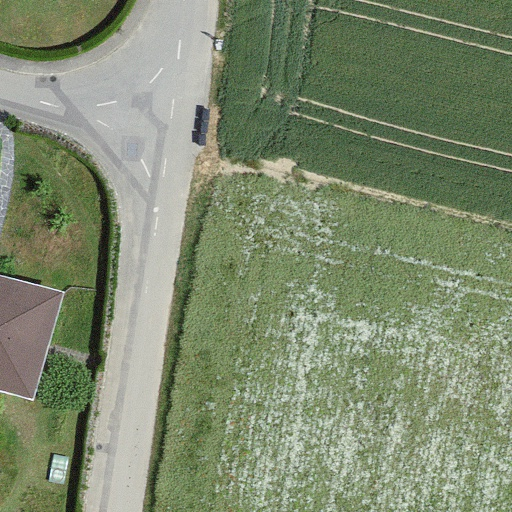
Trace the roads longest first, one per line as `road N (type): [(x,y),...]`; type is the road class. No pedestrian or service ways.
road 1 (residential): [(169,137),(125,511)]
road 2 (residential): [(169,137),(0,88)]
road 3 (residential): [(179,0),(169,137)]
